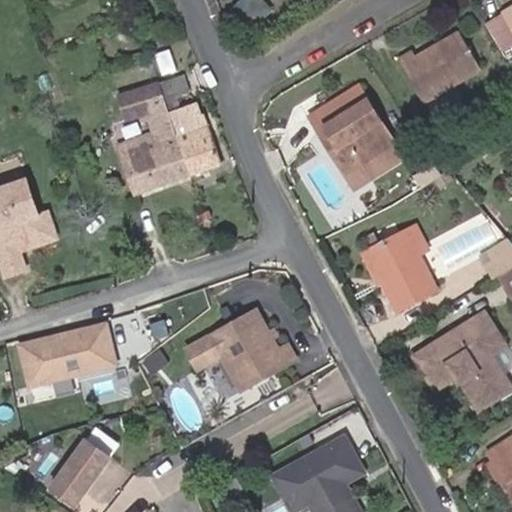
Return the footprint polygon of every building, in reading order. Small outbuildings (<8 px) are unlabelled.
[(511,3),(498,11),(506,26),(510,25),(511,30),(511,3)] [(436,41),(434,37),(423,43),(419,38),(404,46),(428,87),(486,54),(468,18),(444,31),(446,36),(436,41)] [(444,31),(434,37),(436,41),(446,36),(444,31)] [(182,77),(157,86),(165,109),(190,178),(222,166),(202,114),(196,116),(192,108),(184,111),(178,98),(189,96),(182,77)] [(165,109),(157,86),(148,88),(156,112),(165,109)] [(337,148),(349,169),(397,143),(366,87),(329,106),(337,120),(329,123),(341,147),(337,148)] [(156,112),(148,88),(122,97),(128,121),(153,113),(156,112)] [(344,172),(349,169),(337,148),(341,147),(329,123),(337,120),(329,106),(314,114),(344,172)] [(132,144),(146,192),(190,178),(165,109),(156,112),(153,113),(160,135),(132,144)] [(404,157),(397,143),(349,169),(344,172),(356,190),(404,157)] [(431,193),(448,183),(434,157),(425,163),(431,174),(419,180),(427,196),(431,193)] [(0,193),(0,261),(6,279),(25,273),(16,247),(29,243),(32,250),(56,242),(47,217),(38,220),(26,184),(0,193)] [(210,213),(204,216),(207,223),(212,220),(210,213)] [(207,223),(204,216),(198,218),(200,225),(207,223)] [(412,226),(371,250),(386,276),(378,280),(395,309),(434,287),(416,255),(426,248),(412,226)] [(487,278),(511,263),(511,259),(498,244),(475,258),(487,278)] [(386,276),(371,250),(356,257),(370,283),(378,280),(386,276)] [(505,309),(511,305),(511,263),(487,278),(505,309)] [(251,303),(181,341),(192,361),(216,348),(235,383),(291,353),(280,334),(271,339),(251,303)] [(484,307),(454,325),(458,330),(487,312),(484,307)] [(458,330),(454,325),(410,352),(431,384),(454,369),(456,373),(477,404),(509,384),(485,344),(502,334),(487,312),(458,330)] [(115,321),(25,345),(37,389),(127,366),(115,321)] [(162,349),(147,361),(158,376),(173,364),(162,349)] [(511,481),(511,430),(482,449),(489,461),(490,462),(497,458),(498,457),(511,481)] [(333,433),(262,471),(281,506),(298,498),(305,511),(351,511),(352,511),(341,492),(334,491),(329,481),(353,468),(333,433)] [(82,437),(60,465),(84,484),(106,456),(82,437)] [(511,499),(511,481),(498,457),(497,458),(490,462),(484,465),(506,503),(511,499)] [(84,484),(60,465),(44,485),(68,502),(84,484)]
